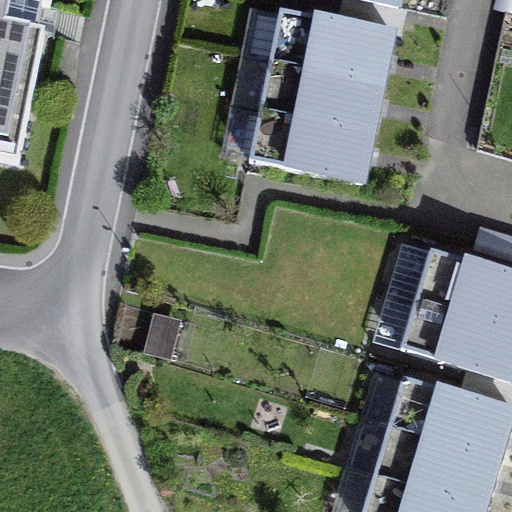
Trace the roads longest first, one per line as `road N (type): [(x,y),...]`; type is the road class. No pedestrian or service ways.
road 1 (residential): [(132,0),(67,321),(0,315)]
road 2 (track): [(67,321),(144,511)]
